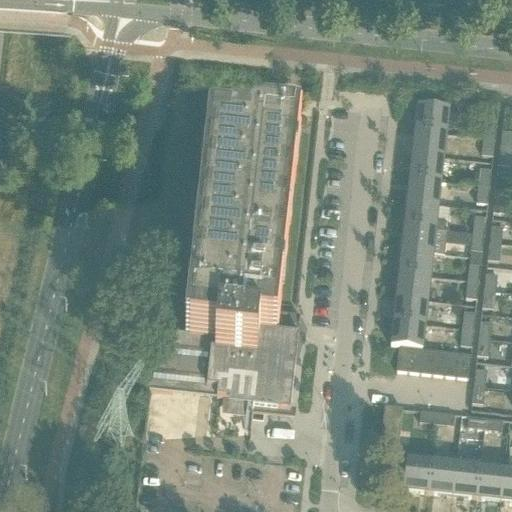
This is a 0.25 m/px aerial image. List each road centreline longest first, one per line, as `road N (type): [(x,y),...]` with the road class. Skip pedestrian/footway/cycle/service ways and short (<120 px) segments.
road 1 (primary): [(0,509),(121,12)]
road 2 (unclassified): [(323,511),(363,105)]
road 3 (tertiary): [(121,12),(511,50)]
road 4 (secondary): [(0,1),(121,12)]
